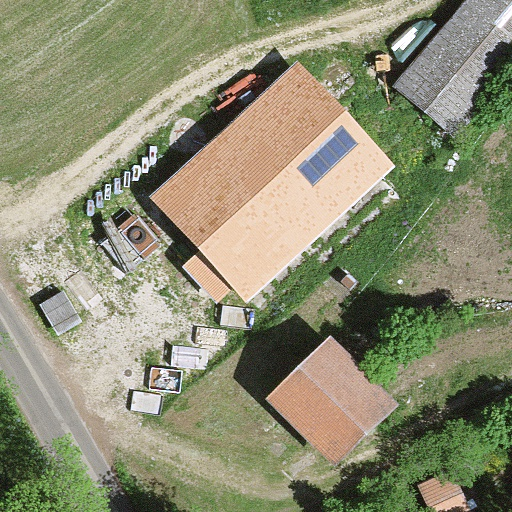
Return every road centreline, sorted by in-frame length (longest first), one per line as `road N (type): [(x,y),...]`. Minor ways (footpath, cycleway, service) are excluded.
road 1 (track): [(0,246),(74,175),(188,93),(224,73),(364,36),(424,0)]
road 2 (track): [(108,416),(132,446),(282,494),(329,489),(511,400)]
road 3 (tertiary): [(0,306),(83,456),(104,511)]
